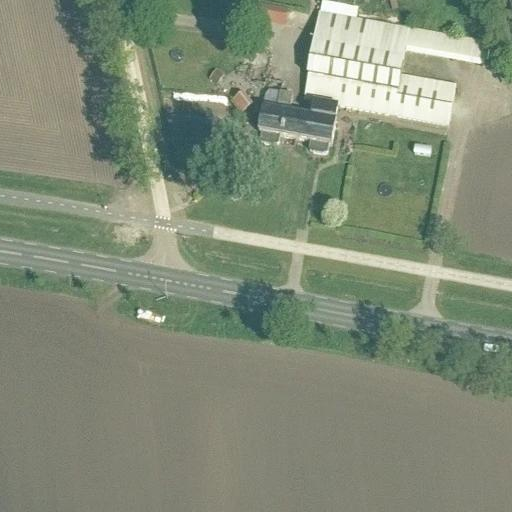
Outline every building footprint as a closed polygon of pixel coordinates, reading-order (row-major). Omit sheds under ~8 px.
[(299,120),(295,145),(310,147),(309,155),(313,158),(322,160),(327,159),(328,151),(331,151),(336,127),(325,125),(328,110),(448,133),(456,92),(402,81),(407,54),(484,69),(488,49),(410,35),(322,18),(305,107),(315,109),(312,123),(299,120)] [(494,71),(505,73),(508,52),(497,50),(494,71)] [(285,88),(291,71),(280,67),(274,84),(285,88)] [(263,113),(259,138),(262,139),(260,146),(264,149),(274,151),(278,150),(279,142),(295,145),(299,120),(290,118),(294,100),(282,98),(279,116),(263,113)] [(244,114),(251,107),(242,99),(235,107),(244,114)]
